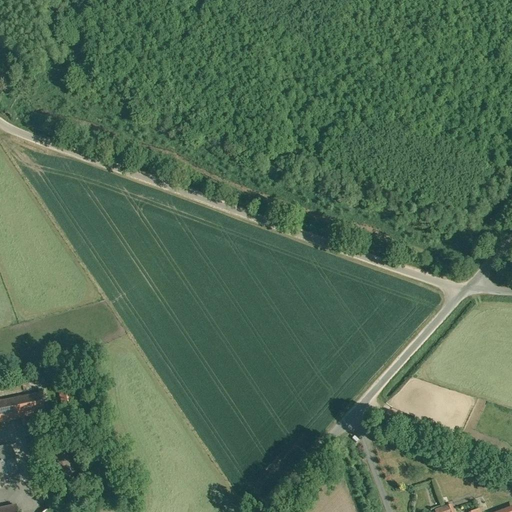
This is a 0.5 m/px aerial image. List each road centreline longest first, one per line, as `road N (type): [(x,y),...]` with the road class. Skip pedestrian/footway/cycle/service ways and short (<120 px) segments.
road 1 (unclassified): [(463,292),(0,119)]
road 2 (unclassified): [(264,511),(463,292)]
